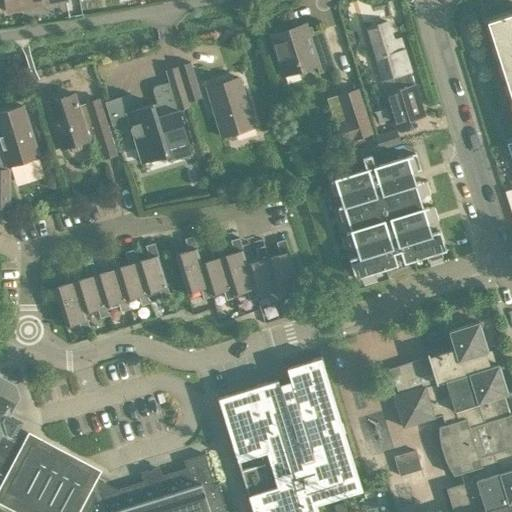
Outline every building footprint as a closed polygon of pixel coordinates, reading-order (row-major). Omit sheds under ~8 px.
[(53,0),(5,0),(8,13),(54,3),(53,0)] [(511,12),(486,21),(487,24),(511,100),(511,140),(506,143),(511,160),(511,12)] [(384,94),(393,125),(424,115),(404,50),(400,40),(401,40),(400,39),(393,41),(387,22),(367,28),(382,80),(392,76),(396,90),(384,94)] [(320,73),(336,67),(324,30),(309,35),(305,25),(272,36),(285,75),(317,64),(320,73)] [(190,62),(178,66),(188,101),(201,97),(190,62)] [(131,134),(135,136),(143,162),(168,155),(170,160),(171,160),(170,157),(190,151),(192,158),(193,157),(178,110),(190,106),(188,101),(178,66),(165,69),(169,81),(154,86),(152,90),(156,102),(135,108),(131,93),(104,101),(112,126),(130,121),(131,125),(129,128),(131,134)] [(220,136),(254,126),(240,77),(206,87),(220,136)] [(328,98),(342,142),(371,132),(358,89),(328,98)] [(114,154),(108,133),(98,98),(84,103),(85,107),(78,109),(74,94),(45,102),(59,148),(96,137),(102,158),(114,154)] [(0,207),(8,207),(8,165),(37,156),(22,105),(0,111),(0,207)] [(44,123),(34,126),(37,137),(47,134),(44,123)] [(399,142),(395,129),(376,135),(380,148),(399,142)] [(411,174),(421,171),(416,154),(335,179),(359,257),(350,260),(355,278),(397,265),(394,254),(400,252),(404,263),(445,250),(439,232),(430,235),(411,174)] [(50,211),(65,207),(61,191),(45,196),(50,211)] [(196,265),(200,264),(196,250),(197,250),(193,237),(183,240),(187,252),(174,256),(186,293),(198,289),(203,287),(196,265)] [(225,288),(221,289),(224,300),(233,297),(232,294),(244,291),(249,289),(241,265),(245,263),(241,251),(242,251),(238,238),(228,241),(232,254),(220,257),(216,259),(225,288)] [(271,290),(266,291),(270,302),(279,299),(278,296),(290,292),(294,303),(302,300),(301,296),(300,297),(287,253),(288,253),(284,240),(275,243),(278,253),(266,257),(261,259),(271,290)] [(138,261),(148,292),(157,289),(160,299),(169,297),(168,294),(167,293),(157,261),(158,261),(153,243),(144,246),(148,258),(138,261)] [(203,287),(198,289),(201,299),(211,296),(209,293),(221,289),(225,288),(216,259),(220,257),(217,245),(208,248),(212,260),(200,264),(196,265),(203,287)] [(249,289),(244,291),(247,300),(256,298),(255,294),(266,291),(271,290),(261,259),(266,257),(262,246),(253,249),(257,260),(245,263),(241,265),(249,289)] [(121,267),(130,297),(136,295),(140,306),(149,303),(147,299),(145,293),(148,292),(138,261),(136,262),(132,250),(123,252),(127,265),(121,267)] [(104,272),(113,302),(115,302),(118,312),(128,309),(127,306),(126,307),(124,299),(130,297),(121,267),(115,269),(111,256),(102,259),(105,271),(104,272)] [(113,302),(104,272),(95,275),(91,262),(81,265),(85,278),(87,278),(96,307),(95,308),(98,318),(107,315),(106,312),(105,313),(103,305),(113,302)] [(70,283),(75,281),(71,268),(61,271),(65,284),(52,288),(64,325),(77,321),(81,320),(70,283)] [(85,278),(75,281),(70,283),(81,320),(77,321),(80,332),(90,329),(89,326),(88,326),(83,311),(95,308),(96,307),(87,278),(85,278)] [(159,308),(153,310),(155,317),(162,315),(159,308)] [(453,349),(387,370),(393,387),(395,386),(398,395),(393,397),(402,427),(433,418),(433,417),(442,414),(445,423),(439,425),(439,427),(439,428),(439,429),(439,430),(439,431),(439,433),(439,434),(439,435),(440,436),(440,437),(440,439),(440,440),(440,441),(441,442),(441,443),(441,445),(441,446),(442,447),(442,448),(442,449),(443,451),(461,446),(456,431),(459,430),(503,417),(503,416),(509,414),(503,395),(507,394),(498,364),(489,366),(485,353),(488,353),(478,322),(447,331),(453,349)] [(361,489),(320,357),(285,368),(289,380),(278,383),(276,379),(217,398),(252,511),(318,511),(316,504),(361,489)] [(14,386),(0,378),(0,488),(6,491),(6,492),(14,497),(44,511),(82,511),(98,481),(87,475),(88,475),(85,473),(59,460),(61,455),(50,450),(48,454),(30,445),(29,445),(11,436),(15,429),(13,423),(7,420),(18,399),(14,386)] [(461,446),(443,451),(443,452),(444,453),(444,454),(444,456),(445,457),(445,458),(446,459),(446,460),(447,461),(447,462),(448,463),(448,465),(449,466),(449,467),(450,468),(450,469),(451,470),(452,471),(452,472),(453,473),(454,474),(454,475),(461,473),(464,483),(459,484),(447,488),(454,511),(511,511),(511,413),(509,414),(503,416),(503,417),(459,430),(456,431),(461,446)] [(420,468),(414,449),(393,456),(399,475),(420,468)] [(213,485),(204,454),(182,461),(185,469),(159,478),(156,469),(142,474),(144,482),(117,491),(98,481),(82,511),(226,511),(218,484),(213,485)] [(347,511),(345,503),(334,506),(335,511),(356,511),(355,511),(347,511)]
